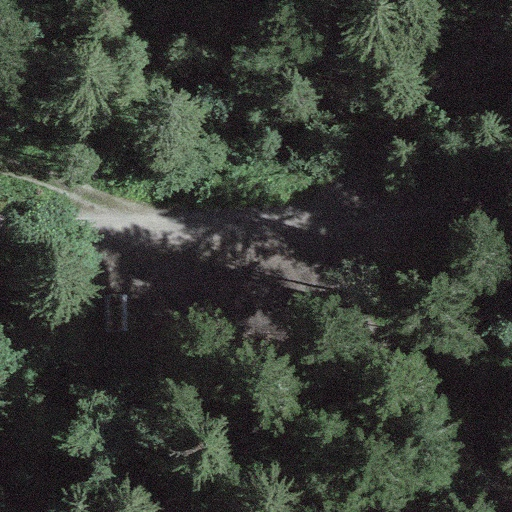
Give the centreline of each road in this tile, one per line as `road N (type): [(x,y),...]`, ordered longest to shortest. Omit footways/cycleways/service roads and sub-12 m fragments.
road 1 (track): [(0,234),(511,194)]
road 2 (track): [(511,506),(463,413),(331,311),(290,212)]
road 3 (track): [(325,209),(511,21)]
road 4 (track): [(124,225),(0,186)]
